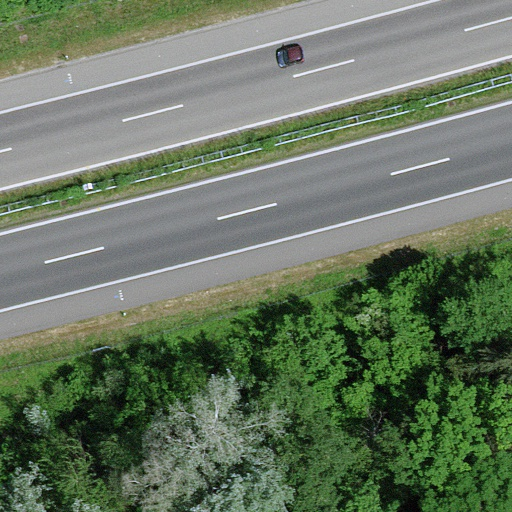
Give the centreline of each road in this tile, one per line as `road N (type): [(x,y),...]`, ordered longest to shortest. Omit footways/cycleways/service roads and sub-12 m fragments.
road 1 (motorway): [(511,17),(0,150)]
road 2 (motorway): [(0,273),(511,141)]
